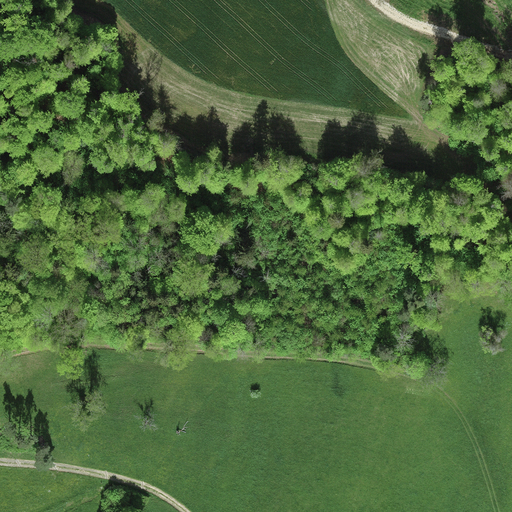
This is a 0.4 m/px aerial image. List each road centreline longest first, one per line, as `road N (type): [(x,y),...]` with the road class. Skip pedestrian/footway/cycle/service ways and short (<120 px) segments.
road 1 (track): [(0,359),(57,344),(178,346),(354,360),(433,383)]
road 2 (track): [(185,511),(140,483),(0,462)]
